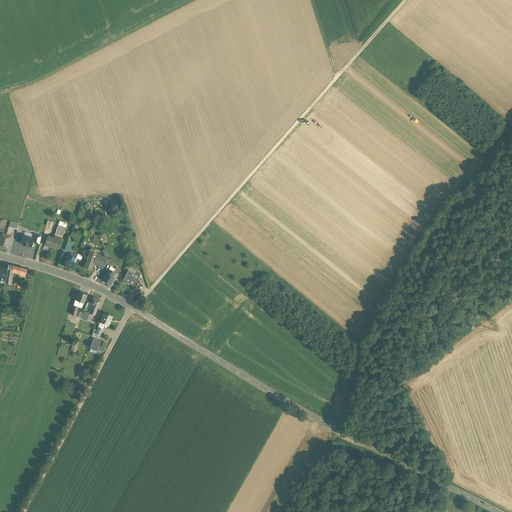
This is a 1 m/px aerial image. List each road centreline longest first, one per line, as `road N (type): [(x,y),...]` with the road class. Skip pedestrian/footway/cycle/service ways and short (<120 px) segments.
road 1 (tertiary): [(494,511),(314,419),(103,292),(0,257)]
road 2 (track): [(511,137),(441,212),(372,318),(344,434)]
road 3 (track): [(137,311),(341,79)]
road 4 (track): [(24,511),(131,307)]
road 5 (track): [(197,0),(0,93)]
